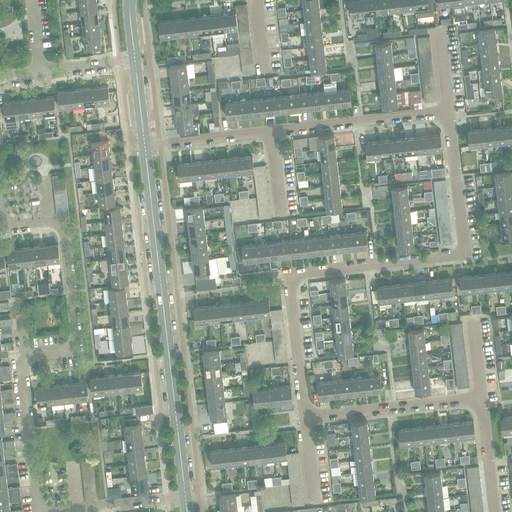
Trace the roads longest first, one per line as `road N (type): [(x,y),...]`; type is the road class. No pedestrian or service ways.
road 1 (residential): [(304,414),(294,279),(463,250),(446,111)]
road 2 (tertiary): [(183,493),(144,146)]
road 3 (residential): [(183,493),(40,509),(23,354)]
road 4 (residential): [(23,354),(76,346),(64,231),(52,223),(2,227),(0,203)]
road 5 (residential): [(271,130),(446,111)]
road 6 (residential): [(304,414),(477,398)]
road 7 (residential): [(144,146),(271,130)]
